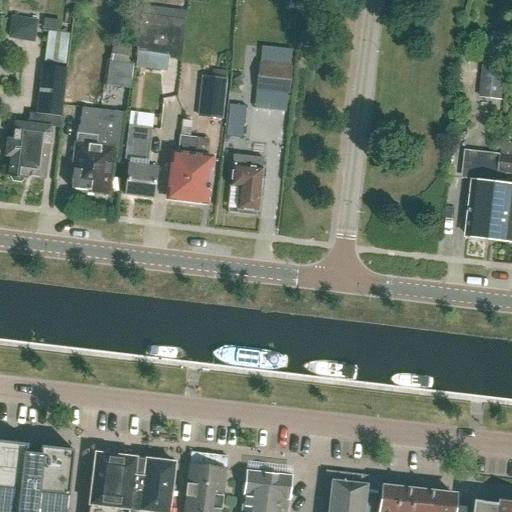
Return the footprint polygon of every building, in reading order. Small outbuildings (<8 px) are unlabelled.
[(182,60),(187,20),(143,15),(138,52),(170,56),(170,58),(182,60)] [(11,16),(7,37),(20,39),(24,18),(11,16)] [(44,19),(43,30),(60,32),(61,21),(44,19)] [(115,32),(110,63),(111,63),(127,65),(132,35),(115,32)] [(504,100),(508,60),(507,59),(509,38),(489,36),(487,57),(486,57),(481,98),(504,100)] [(257,91),(291,94),(293,65),(260,61),(257,91)] [(109,63),(106,86),(131,89),(134,66),(128,65),(127,65),(111,63),(110,63),(109,63)] [(6,157),(11,158),(8,178),(26,180),(26,177),(45,180),(51,128),(52,117),(62,118),(67,70),(43,67),(37,115),(39,116),(38,127),(16,124),(14,140),(8,140),(6,157)] [(197,117),(222,120),(227,81),(202,78),(197,117)] [(77,135),(71,190),(108,194),(110,177),(113,177),(115,161),(112,161),(114,151),(120,151),(124,114),(83,109),(79,135),(77,135)] [(125,196),(153,200),(156,169),(148,168),(152,130),(129,127),(124,161),(130,162),(130,166),(129,166),(125,196)] [(209,141),(196,140),(179,138),(177,155),(174,155),(168,199),(206,204),(208,191),(210,191),(212,173),(210,173),(212,160),(207,159),(209,141)] [(473,181),(467,238),(491,240),(497,184),(498,172),(500,156),(479,154),(476,181),(473,181)] [(500,156),(498,172),(511,173),(511,155),(501,155),(500,156)] [(238,211),(238,214),(255,216),(255,213),(258,213),(263,160),(234,157),(231,187),(239,188),(237,211),(238,211)] [(511,185),(497,184),(491,240),(511,242),(511,185)] [(0,441),(0,511),(66,511),(73,452),(73,451),(40,447),(39,451),(27,450),(27,445),(0,441)] [(95,454),(87,511),(168,511),(175,465),(175,463),(146,460),(145,461),(136,460),(136,458),(95,453),(95,454)] [(221,511),(226,470),(190,465),(184,511),(221,511)] [(287,511),(291,478),(247,472),(242,511),(287,511)] [(328,511),(375,511),(377,495),(365,493),(366,487),(332,483),(328,511)] [(382,488),(382,489),(379,511),(453,511),(455,497),(382,488)] [(511,511),(511,501),(502,501),(502,505),(473,501),(471,511),(511,511)]
